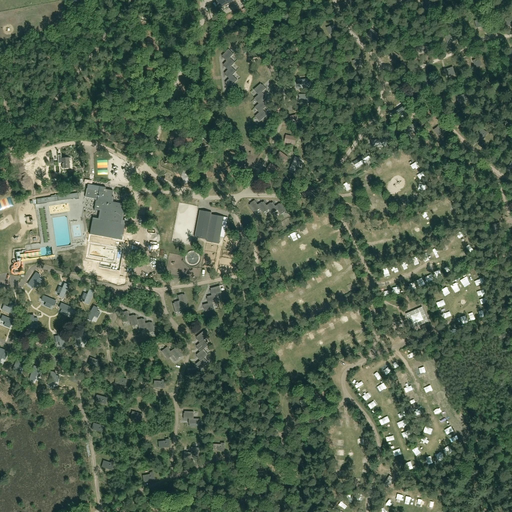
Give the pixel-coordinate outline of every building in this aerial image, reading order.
[(474,21),(476,28),(484,26),(482,19),(474,21)] [(326,28),(329,35),(336,32),(334,25),(326,28)] [(372,37),(372,38),(374,40),(378,34),(372,29),(368,34),(372,37)] [(447,44),(455,41),(452,34),(444,37),(447,44)] [(418,53),(426,50),(424,44),(416,46),(418,53)] [(228,49),(222,56),(224,57),(223,58),(226,61),(230,58),(234,54),(228,49)] [(400,57),(393,51),(389,57),(395,62),(400,57)] [(230,58),(226,61),(223,65),(225,66),(224,67),(228,70),(231,67),(235,63),(230,58)] [(355,68),(362,65),(360,58),(352,61),(355,68)] [(473,61),(476,68),(482,66),(480,58),(473,61)] [(229,79),(233,76),(236,72),(231,67),(228,70),(225,74),(226,75),(225,76),(229,79)] [(449,77),(455,75),(453,67),(446,70),(449,77)] [(233,76),(229,79),(225,83),(229,86),(230,86),(231,87),(238,80),(233,76)] [(420,84),(426,89),(431,84),(426,79),(420,84)] [(258,95),(262,92),(266,89),(263,85),(262,85),(261,84),(254,90),(258,95)] [(262,92),(258,95),(254,99),(259,104),(263,101),(266,98),(265,97),(266,96),(262,92)] [(458,97),(460,104),(468,102),(465,94),(458,97)] [(266,105),(263,101),(259,104),(255,108),(259,113),(263,110),(266,107),(265,106),(266,105)] [(263,110),(259,113),(255,116),(260,122),(267,116),(265,114),(266,114),(263,110)] [(415,124),(404,128),(405,131),(404,131),(405,134),(413,131),(412,128),(416,127),(415,124)] [(440,126),(432,130),(437,136),(444,131),(440,126)] [(488,133),(481,129),(477,136),(484,139),(488,133)] [(389,145),(389,139),(372,141),(372,147),(389,145)] [(279,152),(276,157),(285,163),(288,158),(279,152)] [(371,159),(368,153),(353,162),(357,168),(371,159)] [(69,158),(61,158),(61,155),(57,155),(58,164),(62,163),(62,169),(69,168),(69,158)] [(270,164),(267,169),(276,174),(279,169),(270,164)] [(414,169),(416,174),(423,170),(420,166),(414,169)] [(263,178),(260,183),(270,188),(272,183),(263,178)] [(86,192),(85,197),(96,199),(94,210),(101,211),(99,221),(92,219),(90,234),(112,238),(111,247),(122,248),(124,235),(123,234),(125,221),(122,220),(121,220),(122,217),(123,217),(124,210),(123,210),(124,204),(111,202),(113,191),(105,189),(105,191),(99,190),(99,186),(91,185),(87,185),(87,189),(86,192)] [(51,197),(36,199),(37,205),(46,203),(46,202),(75,199),(75,200),(79,199),(78,193),(69,194),(69,193),(51,196),(51,197)] [(251,204),(249,205),(254,213),(260,209),(258,205),(255,200),(250,203),(251,204)] [(3,205),(6,215),(13,212),(10,202),(3,205)] [(262,202),(258,205),(260,209),(263,214),(269,210),(267,206),(264,202),(262,203),(262,202)] [(272,214),(278,210),(276,206),(273,202),(271,204),(271,203),(267,206),(269,210),(272,214)] [(280,204),(276,206),(278,210),(281,215),(287,211),(282,203),(280,204)] [(200,210),(194,237),(208,240),(207,242),(219,244),(224,217),(212,215),(213,213),(200,210)] [(500,223),(492,225),(493,232),(501,230),(500,223)] [(451,248),(447,241),(432,251),(436,257),(451,248)] [(107,244),(98,245),(100,256),(108,255),(107,244)] [(331,273),(324,276),(326,279),(329,278),(331,282),(335,280),(331,273)] [(460,294),(465,292),(461,285),(457,287),(460,294)] [(212,296),(216,295),(222,293),(220,286),(211,289),(211,290),(210,291),(212,296)] [(444,293),(448,301),(454,298),(450,291),(444,293)] [(181,305),(187,303),(185,294),(183,295),(183,294),(177,296),(179,301),(181,305)] [(208,304),(213,303),(218,301),(216,295),(212,296),(207,297),(208,299),(207,299),(208,304)] [(175,313),(183,311),(181,305),(179,301),(174,302),(174,303),(173,304),(175,313)] [(206,312),(215,309),(213,303),(208,304),(203,305),(204,310),(205,310),(206,312)] [(423,311),(424,311),(422,307),(412,311),(413,312),(410,313),(410,312),(406,314),(410,324),(411,323),(411,325),(412,329),(422,325),(421,324),(424,322),(425,323),(428,322),(424,312),(423,311)] [(130,321),(129,317),(128,311),(123,312),(123,314),(121,314),(123,323),(130,321)] [(131,327),(138,324),(137,320),(136,316),(134,316),(134,315),(129,317),(130,321),(131,327)] [(453,315),(447,318),(449,323),(456,321),(453,315)] [(139,330),(146,328),(145,324),(144,319),(142,320),(142,319),(137,320),(138,324),(139,330)] [(150,322),(145,324),(146,328),(147,333),(154,332),(152,323),(150,323),(150,322)] [(200,343),(203,340),(208,337),(203,331),(196,337),(198,339),(197,339),(200,343)] [(197,348),(200,352),(204,349),(208,346),(203,340),(200,343),(196,346),(198,348),(197,348)] [(169,359),(172,356),(173,356),(170,352),(170,351),(167,347),(161,351),(167,359),(168,358),(169,359)] [(173,356),(172,356),(176,360),(178,359),(177,358),(181,355),(176,348),(170,351),(170,352),(173,356)] [(200,361),(204,358),(208,355),(204,349),(200,352),(197,355),(198,356),(197,357),(200,361)] [(95,366),(98,367),(101,360),(98,358),(97,360),(90,357),(88,363),(91,364),(92,363),(96,364),(95,366)] [(204,358),(200,361),(196,364),(199,369),(200,368),(201,370),(208,364),(204,358)] [(423,382),(427,379),(423,374),(419,377),(423,382)] [(127,379),(116,377),(114,383),(126,386),(127,379)] [(386,385),(380,387),(381,394),(388,392),(386,385)] [(96,395),(95,401),(106,404),(107,398),(96,395)] [(132,411),(130,420),(133,421),(134,419),(141,421),(143,415),(132,411)] [(382,424),(384,429),(393,426),(391,420),(382,424)] [(93,423),(91,430),(102,433),(104,426),(93,423)] [(388,441),(391,448),(399,444),(396,438),(388,441)] [(169,439),(165,440),(165,441),(158,442),(158,449),(170,448),(169,439)] [(190,463),(191,457),(198,458),(199,448),(192,448),(191,453),(184,452),(183,461),(185,462),(190,463)] [(101,467),(113,471),(115,463),(111,461),(110,463),(103,461),(101,467)] [(155,481),(153,472),(149,473),(150,474),(142,476),(143,483),(155,481)] [(387,487),(388,485),(389,485),(392,480),(391,480),(392,478),(389,475),(383,485),(387,487)]
